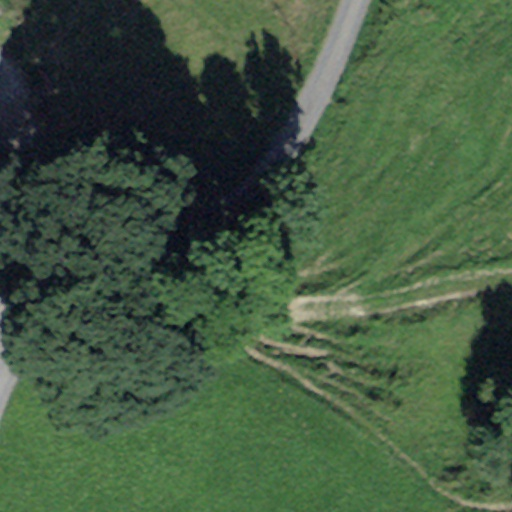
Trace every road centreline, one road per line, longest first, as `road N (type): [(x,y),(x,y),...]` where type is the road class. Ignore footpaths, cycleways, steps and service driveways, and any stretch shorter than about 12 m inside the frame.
road 1 (unclassified): [(0,383),(21,346),(84,290),(244,196),(315,96),(353,0)]
road 2 (track): [(511,280),(395,303),(121,323),(21,346),(0,338)]
